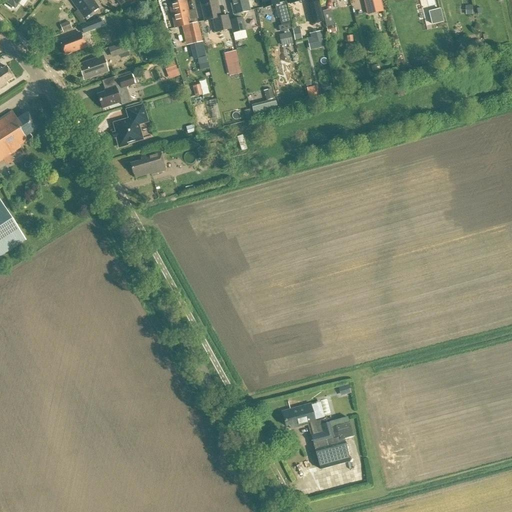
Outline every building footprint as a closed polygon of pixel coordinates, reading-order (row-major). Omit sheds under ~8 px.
[(4,0),(3,2),(5,3),(4,5),(11,10),(12,8),(15,10),(18,4),(21,0),(26,0),(28,1),(28,0),(4,0)] [(71,0),(74,3),(73,4),(84,19),(98,9),(91,0),(71,0)] [(201,0),(202,4),(200,4),(204,22),(204,23),(205,23),(212,21),(215,34),(230,31),(227,17),(220,18),(216,0),(201,0)] [(239,14),(249,12),(246,0),(230,0),(234,15),(236,20),(229,22),(232,34),(245,32),(242,19),(241,19),(239,14)] [(260,0),(263,9),(275,6),(278,18),(279,17),(280,23),(290,21),(286,4),(279,5),(277,0),(260,0)] [(379,0),(363,0),(367,16),(382,13),(379,0)] [(182,2),(170,5),(175,29),(186,26),(194,61),(205,59),(202,43),(210,41),(207,29),(206,29),(205,23),(204,23),(204,22),(197,23),(194,10),(188,12),(186,4),(183,5),(182,2)] [(311,26),(324,23),(319,2),(306,5),(311,26)] [(331,10),(322,12),(328,35),(336,33),(331,10)] [(440,10),(429,13),(432,25),(443,23),(440,10)] [(310,35),(311,38),(307,39),(310,51),(325,47),(321,32),(310,35)] [(278,35),(281,47),(292,44),(290,33),(278,35)] [(80,34),(59,42),(64,55),(85,48),(80,34)] [(128,55),(125,45),(109,50),(112,60),(128,55)] [(241,74),(236,52),(224,55),(229,77),(241,74)] [(102,59),(79,67),(83,80),(106,72),(102,59)] [(174,64),(164,67),(166,75),(176,71),(174,64)] [(0,87),(6,84),(5,82),(13,77),(6,67),(1,70),(0,68),(0,87)] [(135,85),(132,75),(118,79),(122,89),(135,85)] [(192,85),(193,89),(189,90),(191,97),(204,94),(201,83),(192,85)] [(110,91),(96,96),(101,108),(119,102),(115,88),(109,90),(110,91)] [(319,96),(317,90),(307,92),(309,98),(319,96)] [(208,100),(212,122),(221,120),(217,98),(208,100)] [(254,116),(278,110),(275,100),(252,107),(254,116)] [(129,121),(113,125),(118,140),(116,140),(119,148),(127,146),(126,144),(141,140),(136,123),(146,121),(142,107),(126,111),(129,121)] [(26,114),(16,120),(11,112),(0,119),(0,169),(13,161),(9,156),(15,153),(14,152),(19,149),(18,147),(26,142),(23,138),(36,130),(26,114)] [(244,135),(237,137),(241,150),(248,148),(244,135)] [(130,165),(134,179),(150,174),(150,175),(165,171),(159,152),(146,156),(146,157),(140,158),(141,162),(130,165)] [(0,258),(26,242),(0,202),(0,258)] [(315,421),(310,404),(281,412),(286,427),(289,426),(290,431),(308,426),(320,471),(350,462),(344,439),(353,436),(348,417),(332,422),(331,419),(327,421),(326,417),(315,421)]
